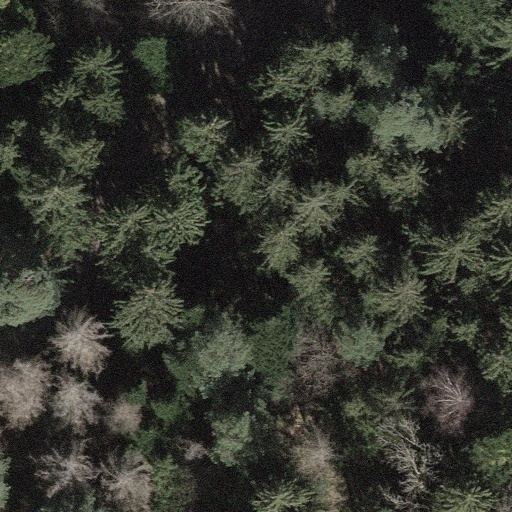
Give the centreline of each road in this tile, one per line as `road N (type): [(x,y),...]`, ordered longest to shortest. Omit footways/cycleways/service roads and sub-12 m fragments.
road 1 (track): [(282,0),(115,201),(0,304)]
road 2 (track): [(337,0),(511,80)]
